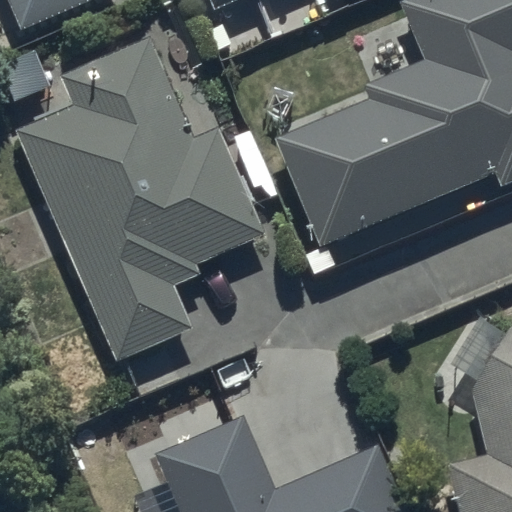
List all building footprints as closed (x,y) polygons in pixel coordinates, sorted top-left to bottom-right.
[(7,0),(20,30),(89,0),(7,0)] [(212,0),(217,10),(240,0),(212,0)] [(366,97),(269,139),(316,247),(488,173),(495,188),(511,181),(511,0),(408,0),(396,5),(420,59),(360,85),(366,97)] [(192,139),(148,41),(61,82),(74,109),(15,135),(114,360),(191,326),(173,287),(200,275),(196,266),(264,236),(216,129),(192,139)] [(511,511),(511,329),(502,332),(470,382),(488,457),(442,468),(453,511),(511,511)] [(245,412),(152,452),(178,511),(405,511),(376,445),(278,488),(245,412)]
